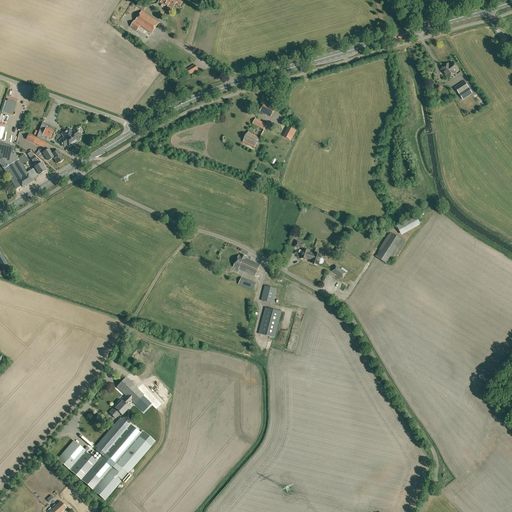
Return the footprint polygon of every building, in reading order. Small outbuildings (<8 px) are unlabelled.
[(180,5),(183,1),(180,0),(162,0),(161,3),(165,5),(166,5),(172,9),(176,3),(180,5)] [(144,11),(147,7),(147,5),(140,1),(137,6),(144,11)] [(130,27),(137,31),(140,26),(152,34),(159,22),(142,11),(132,26),(131,25),(130,27)] [(173,44),(170,48),(160,42),(157,48),(162,51),(163,50),(166,51),(165,54),(183,65),(189,54),(173,44)] [(448,64),(447,65),(441,69),(449,79),(454,75),(456,73),(455,72),(458,69),(453,62),(449,65),(448,64)] [(195,65),(185,71),(188,76),(198,70),(195,65)] [(455,87),(459,94),(463,99),(472,93),(464,81),(455,87)] [(14,108),(15,104),(6,102),(0,124),(0,125),(5,127),(7,120),(5,120),(8,110),(7,109),(8,106),(14,108)] [(265,102),(260,111),(271,117),(275,108),(265,102)] [(256,118),(253,124),(264,130),(267,124),(256,118)] [(21,120),(15,143),(18,144),(24,121),(21,120)] [(55,128),(42,122),(37,138),(46,142),(48,137),(50,138),(55,128)] [(296,131),(289,127),(284,137),(291,140),(296,131)] [(72,133),(69,129),(62,134),(65,138),(60,141),(64,147),(67,144),(69,148),(79,140),(77,137),(81,135),(77,129),(72,133)] [(260,138),(248,132),(247,133),(243,140),(244,140),(243,142),(254,148),(255,146),(256,146),(259,140),(259,139),(260,138)] [(44,148),(47,143),(29,134),(26,140),(44,148)] [(0,163),(6,173),(13,184),(18,181),(21,186),(31,180),(26,172),(20,162),(18,159),(13,151),(14,146),(0,141),(0,163)] [(276,160),(280,153),(269,147),(265,154),(276,160)] [(46,158),(48,161),(51,159),(50,156),(52,154),(51,152),(49,149),(42,153),(46,158)] [(52,151),(51,152),(52,154),(50,156),(51,159),(54,157),(57,164),(60,162),(60,163),(62,162),(62,161),(64,160),(58,150),(53,153),(52,151)] [(28,154),(30,158),(33,163),(34,162),(37,166),(34,167),(38,174),(39,175),(46,171),(44,167),(42,163),(41,163),(37,158),(36,159),(32,152),(28,154)] [(34,167),(26,172),(31,180),(33,179),(38,177),(36,175),(38,174),(34,167)] [(401,235),(421,224),(416,215),(396,226),(397,226),(396,227),(399,232),(400,232),(401,235)] [(404,241),(391,232),(387,236),(379,249),(380,249),(378,252),(378,253),(377,255),(376,255),(375,257),(388,265),(392,257),(393,258),(404,241)] [(312,259),(314,254),(309,252),(310,251),(303,249),(300,258),(307,260),(308,257),(312,259)] [(323,259),(321,258),(322,255),(314,253),(314,254),(312,259),(311,263),(318,265),(319,263),(321,264),(322,264),(323,263),(324,261),(324,260),(323,259)] [(255,276),(260,265),(246,258),(246,256),(242,254),(241,256),(239,255),(234,267),(239,269),(255,276)] [(336,266),(333,271),(343,278),(346,273),(336,266)] [(256,283),(241,277),(238,284),(254,290),(256,283)] [(235,286),(234,289),(226,286),(224,291),(243,297),(244,294),(246,289),(235,286)] [(273,304),(277,289),(264,286),(261,300),(273,304)] [(274,338),(281,311),(265,307),(258,334),(274,338)] [(126,377),(117,387),(126,396),(122,401),(127,406),(132,401),(135,404),(143,396),(144,395),(126,377)] [(151,404),(143,396),(135,404),(144,412),(151,404)] [(129,408),(127,406),(122,401),(115,408),(120,413),(122,415),(129,408)] [(120,413),(114,407),(109,413),(115,418),(120,413)] [(107,432),(95,447),(104,454),(105,455),(131,425),(129,423),(122,418),(121,419),(120,418),(107,432)] [(131,425),(105,455),(115,463),(140,433),(133,427),(131,425)] [(140,433),(141,433),(115,463),(127,474),(155,441),(142,430),(140,433)] [(70,470),(86,451),(84,450),(74,441),(58,460),(70,470)] [(86,451),(70,470),(81,480),(85,476),(97,461),(89,454),(86,451)] [(85,476),(81,480),(93,489),(115,463),(105,455),(104,454),(97,461),(85,476)] [(127,474),(115,463),(93,489),(105,500),(127,474)] [(50,511),(61,511),(67,508),(61,502),(50,511)]
